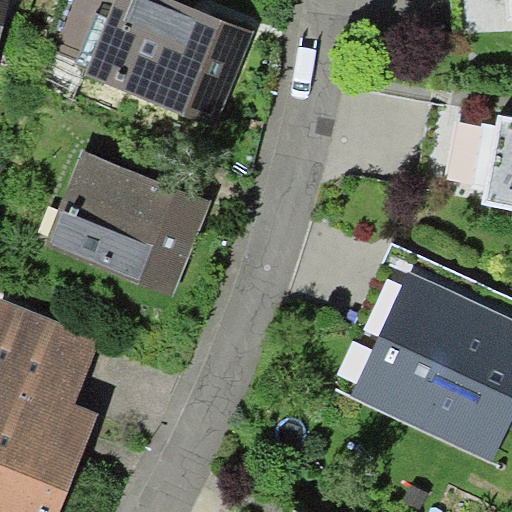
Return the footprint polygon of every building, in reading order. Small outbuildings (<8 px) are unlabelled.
[(203,120),(237,37),(153,3),(153,0),(57,0),(44,34),(70,45),(74,34),(94,42),(83,70),(203,120)] [(511,122),(480,116),(463,206),(511,214),(511,122)] [(162,290),(195,207),(82,162),(61,215),(80,223),(68,252),(162,290)] [(362,395),(478,449),(511,375),(511,339),(458,314),(466,296),(407,268),(372,343),(384,349),(362,395)] [(42,511),(63,461),(65,457),(41,447),(82,345),(0,311),(0,511),(42,511)]
